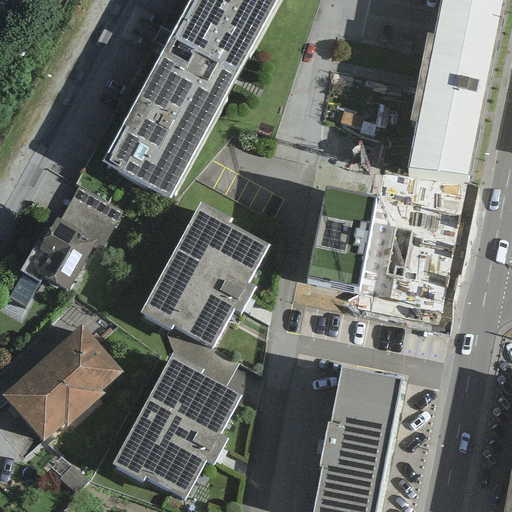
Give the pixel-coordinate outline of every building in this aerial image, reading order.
[(279,0),(177,0),(157,38),(171,45),(237,80),(279,0)] [(505,0),(444,0),(408,176),(467,188),(505,0)] [(172,208),(237,80),(171,45),(157,38),(75,186),(110,202),(120,181),(172,208)] [(122,214),(78,189),(58,225),(97,246),(95,250),(100,253),(122,214)] [(387,220),(317,205),(302,278),(372,292),(387,220)] [(233,227),(201,210),(139,322),(209,361),(234,317),(241,321),(255,296),(248,292),(269,253),(231,232),(233,227)] [(58,225),(57,224),(39,257),(49,262),(38,281),(68,298),(95,250),(97,246),(58,225)] [(82,330),(1,400),(43,448),(65,429),(67,432),(106,398),(103,394),(123,377),(82,330)] [(206,377),(173,359),(111,472),(143,490),(145,485),(185,506),(206,467),(213,471),(227,446),(221,443),(242,403),(203,382),(206,377)] [(376,511),(400,389),(340,377),(314,511),(376,511)]
